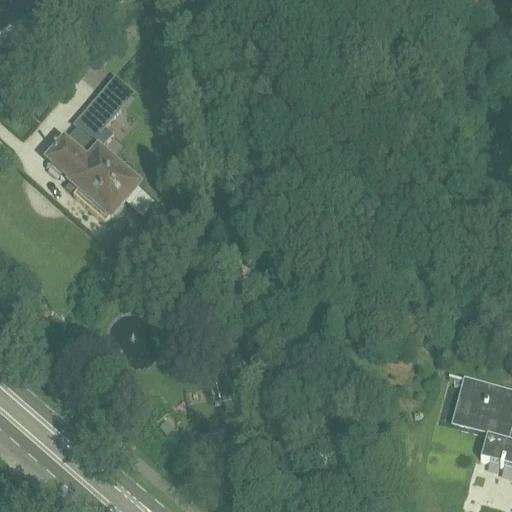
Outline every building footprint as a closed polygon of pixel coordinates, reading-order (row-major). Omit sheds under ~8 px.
[(0,0),(0,35),(66,0),(0,0)] [(74,199),(105,227),(138,189),(99,154),(108,144),(101,138),(130,105),(117,94),(113,98),(107,93),(61,144),(63,146),(61,149),(59,148),(50,158),(52,159),(48,163),(72,184),(70,185),(79,193),(74,199)] [(227,339),(206,345),(209,356),(230,350),(227,339)] [(234,373),(216,377),(219,390),(237,386),(234,373)] [(511,432),(511,395),(471,385),(459,430),(487,438),(480,463),(511,471),(511,445),(509,444),(511,432)]
